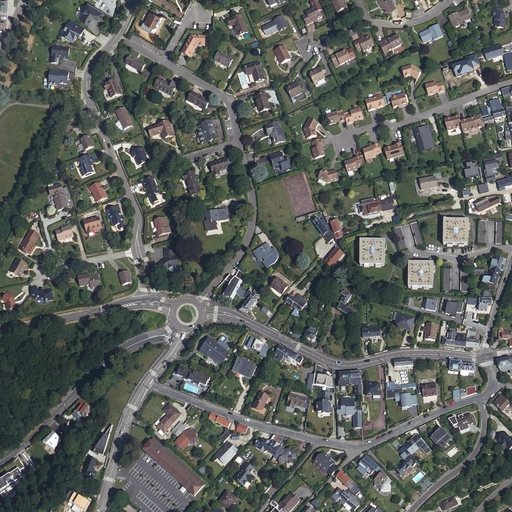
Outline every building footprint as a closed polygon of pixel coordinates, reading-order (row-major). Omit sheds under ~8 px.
[(313,0),(310,2),(313,8),(317,6),(320,12),(322,11),(322,10),(316,0),(313,0)] [(330,0),(331,1),(332,3),(337,14),(348,8),(345,3),(344,3),(343,1),(345,0),(344,0),(330,0)] [(380,0),(378,1),(380,5),(382,4),(382,6),(383,7),(385,12),(394,7),(390,0),(380,0)] [(102,13),(87,3),(78,17),(85,22),(87,22),(89,19),(89,17),(90,15),(91,16),(98,20),(102,13)] [(307,26),(315,22),(314,20),(316,19),(317,20),(317,19),(322,17),(322,16),(320,12),(317,6),(313,8),(306,12),(307,15),(303,18),(307,26)] [(500,8),(491,13),(494,19),(494,24),(495,24),(494,27),(495,28),(502,29),(502,24),(504,23),(504,20),(503,19),(503,17),(504,16),(500,8)] [(457,14),(449,18),(454,29),(462,25),(461,23),(470,18),(467,10),(457,15),(457,14)] [(157,17),(149,12),(143,23),(151,28),(157,17)] [(241,16),(228,19),(230,26),(233,25),(236,36),(246,33),(241,16)] [(267,36),(277,31),(276,30),(279,29),(279,30),(280,32),(288,28),(283,17),(275,21),(276,22),(263,28),(265,31),(264,32),(265,34),(266,34),(267,36)] [(85,29),(71,20),(61,37),(71,43),(72,42),(73,42),(76,37),(75,37),(76,35),(79,37),(80,37),(85,29)] [(430,31),(420,35),(424,43),(434,39),(434,41),(442,37),(438,27),(429,30),(430,31)] [(204,46),(204,36),(190,36),(181,53),(190,58),(196,46),(204,46)] [(361,38),(353,42),(358,51),(362,49),(364,52),(374,46),(369,36),(365,38),(364,38),(365,39),(362,40),(361,38)] [(390,38),(382,42),(389,55),(389,56),(394,53),(392,50),(402,45),(397,36),(393,38),(390,39),(390,38)] [(382,42),(379,43),(385,56),(389,55),(382,42)] [(68,48),(52,46),(50,57),(59,58),(60,58),(67,59),(68,48)] [(285,46),(275,51),(277,55),(278,55),(279,57),(278,58),(281,65),(292,60),(285,46)] [(501,46),(484,53),(488,62),(505,55),(504,54),(501,46)] [(338,52),(331,56),(336,67),(351,60),(346,50),(342,52),(339,54),(338,52)] [(228,56),(219,51),(214,59),(228,67),(234,57),(229,54),(228,56)] [(130,56),(126,64),(140,73),(145,65),(130,56)] [(252,74),(254,82),(264,79),(258,63),(244,67),(246,75),(252,74)] [(313,72),(309,74),(314,84),(325,78),(320,67),(316,69),(317,71),(314,72),(314,71),(313,72)] [(422,71),(410,68),(400,70),(403,80),(409,78),(411,78),(411,79),(419,81),(422,71)] [(69,72),(51,70),(48,85),(56,86),(57,83),(60,84),(66,85),(67,80),(68,80),(69,72)] [(109,83),(103,85),(106,91),(107,91),(110,99),(120,95),(116,88),(113,80),(108,81),(109,83)] [(159,80),(155,86),(159,88),(159,89),(170,96),(176,86),(171,83),(171,84),(167,82),(167,83),(162,81),(159,80)] [(292,86),(286,89),(291,99),(294,97),(303,93),(298,82),(294,84),(295,86),(292,87),(292,86)] [(511,86),(502,89),(504,100),(511,99),(509,91),(510,90),(511,95),(511,86)] [(425,88),(416,92),(420,102),(426,99),(426,98),(428,97),(429,98),(429,99),(437,96),(432,87),(426,90),(425,88)] [(191,93),(187,100),(191,102),(190,103),(203,111),(209,102),(203,99),(203,100),(200,99),(191,93)] [(264,93),(254,96),(259,112),(269,109),(264,93)] [(403,94),(389,99),(392,109),(397,108),(400,107),(400,108),(406,106),(403,94)] [(381,96),(364,102),(368,113),(375,111),(374,110),(377,109),(377,110),(384,108),(381,96)] [(499,99),(489,102),(491,108),(494,118),(505,115),(504,109),(502,110),(499,99)] [(125,108),(116,112),(123,130),(132,126),(125,108)] [(488,116),(485,109),(480,110),(482,118),(483,122),(494,119),(494,118),(491,108),(489,109),(490,115),(488,116)] [(356,122),(362,120),(359,110),(349,113),(349,115),(343,116),(345,122),(346,126),(354,123),(353,123),(353,122),(355,121),(356,122)] [(335,113),(325,116),(328,126),(335,124),(334,123),(337,122),(337,123),(337,125),(345,122),(343,116),(342,113),(336,115),(335,113)] [(474,118),(477,128),(482,127),(479,115),(474,116),(474,118)] [(460,121),(459,116),(454,117),(451,118),(451,117),(444,119),(447,130),(461,127),(460,121)] [(466,119),(460,121),(461,127),(463,132),(477,129),(477,128),(474,118),(469,119),(467,120),(466,119)] [(316,124),(308,120),(302,130),(306,140),(315,137),(313,132),(312,130),(313,130),(316,124)] [(210,121),(199,123),(203,137),(200,138),(202,143),(215,140),(210,121)] [(279,122),(264,126),(267,135),(270,134),(273,145),(284,142),(279,122)] [(168,123),(149,129),(151,136),(162,133),(164,139),(173,137),(168,123)] [(199,123),(195,124),(198,132),(195,133),(196,138),(195,140),(196,143),(198,144),(202,143),(200,138),(203,137),(199,123)] [(415,133),(420,151),(425,150),(424,144),(426,143),(424,136),(430,134),(433,133),(431,128),(428,129),(415,133)] [(435,147),(430,134),(424,136),(426,143),(428,149),(435,147)] [(88,136),(79,140),(83,151),(92,147),(88,136)] [(320,141),(310,143),(312,150),(310,151),(313,160),(323,157),(321,151),(320,148),(322,147),(320,141)] [(391,147),(384,150),(387,161),(404,155),(400,144),(393,147),(394,148),(391,148),(391,147)] [(381,154),(378,145),(371,147),(372,148),(372,149),(368,150),(368,149),(362,151),(365,161),(371,159),(371,157),(381,154)] [(143,148),(131,152),(134,157),(136,157),(139,166),(148,162),(144,153),(145,153),(143,148)] [(281,152),(269,156),(273,167),(280,165),(281,170),(290,168),(287,157),(283,158),(281,152)] [(88,156),(78,160),(81,168),(78,169),(82,178),(92,174),(89,167),(89,165),(91,164),(88,156)] [(362,167),(359,157),(353,159),(353,161),(350,162),(343,164),(346,174),(353,172),(352,170),(362,167)] [(494,157),(483,160),(485,171),(483,171),(485,183),(495,181),(494,176),(492,176),(490,169),(497,168),(494,157)] [(210,164),(213,174),(219,173),(219,170),(229,167),(227,159),(210,164)] [(465,171),(466,177),(480,175),(479,168),(477,169),(476,166),(478,166),(478,164),(474,165),(473,163),(467,164),(467,168),(471,167),(472,170),(465,171)] [(193,172),(182,175),(183,181),(186,180),(188,188),(189,189),(198,186),(193,172)] [(327,175),(322,172),(317,180),(327,185),(338,182),(335,172),(329,174),(330,175),(328,175),(327,175)] [(435,177),(419,180),(422,190),(437,187),(435,177)] [(153,178),(143,182),(147,193),(148,192),(149,195),(147,199),(151,200),(153,205),(156,203),(159,203),(156,196),(160,195),(158,188),(157,188),(153,178)] [(511,180),(511,178),(497,182),(498,189),(502,187),(511,184),(511,180)] [(99,184),(89,189),(90,193),(92,192),(97,203),(106,199),(99,184)] [(56,194),(66,191),(65,188),(64,189),(63,185),(51,188),(53,195),(56,194)] [(478,186),(480,194),(488,192),(486,185),(478,186)] [(189,189),(188,188),(188,190),(189,193),(190,195),(191,195),(201,192),(199,186),(198,186),(189,189)] [(66,191),(56,194),(60,210),(71,207),(66,191)] [(502,204),(501,197),(500,197),(497,198),(496,198),(494,198),(493,199),(488,202),(486,199),(481,202),(485,210),(498,203),(498,204),(502,204)] [(378,202),(380,212),(395,209),(393,198),(378,202)] [(378,202),(373,203),(372,200),(365,202),(366,205),(362,206),(364,213),(365,216),(380,212),(378,202)] [(106,211),(108,219),(110,218),(110,220),(113,227),(118,226),(119,230),(126,228),(122,216),(120,216),(119,214),(117,208),(106,211)] [(208,208),(202,209),(204,218),(205,217),(207,231),(216,230),(215,222),(229,219),(227,209),(224,209),(224,210),(208,212),(208,208)] [(85,221),(88,232),(94,231),(94,229),(95,229),(98,228),(98,230),(104,228),(101,217),(85,221)] [(168,218),(157,220),(158,224),(156,224),(158,232),(171,229),(168,218)] [(320,221),(318,219),(312,222),(323,236),(330,231),(326,227),(327,226),(322,219),(320,221)] [(453,221),(443,220),(443,245),(467,246),(468,221),(457,221),(453,221)] [(337,221),(330,223),(336,239),(342,237),(339,229),(339,228),(337,221)] [(418,222),(410,224),(416,246),(424,244),(418,222)] [(503,222),(496,222),(495,244),(502,245),(503,222)] [(58,231),(60,240),(67,238),(67,240),(75,237),(72,225),(65,227),(65,229),(58,231)] [(401,226),(393,229),(400,251),(407,249),(401,226)] [(172,234),(171,229),(158,232),(160,237),(172,234)] [(39,235),(30,230),(19,249),(29,255),(34,248),(31,246),(32,244),(33,245),(39,235)] [(335,238),(330,231),(323,236),(325,238),(324,239),(328,243),(335,238)] [(370,241),(359,241),(360,266),(384,265),(384,240),(374,241),(370,241)] [(256,252),(254,253),(256,255),(255,255),(258,260),(262,256),(266,262),(275,255),(271,249),(268,251),(264,245),(255,251),(256,252)] [(336,248),(324,263),(326,265),(331,269),(343,253),(336,248)] [(174,249),(165,249),(165,256),(167,256),(162,260),(158,264),(160,266),(159,267),(164,273),(168,269),(172,267),(177,267),(177,256),(172,257),(172,256),(173,255),(174,249)] [(503,260),(495,258),(493,259),(491,270),(500,272),(501,267),(503,260)] [(25,265),(16,260),(9,273),(19,278),(22,272),(21,271),(25,265)] [(419,263),(408,263),(408,288),(432,289),(433,264),(423,263),(419,263)] [(227,276),(224,279),(231,283),(224,296),(232,300),(245,277),(239,268),(233,279),(227,276)] [(450,269),(443,269),(442,292),(450,292),(450,269)] [(500,272),(491,270),(487,283),(496,285),(500,272)] [(336,276),(330,273),(324,284),(330,288),(336,276)] [(124,274),(114,277),(117,289),(127,286),(124,274)] [(80,277),(73,279),(75,289),(86,288),(86,291),(95,289),(93,279),(81,281),(81,280),(80,277)] [(288,287),(276,279),(271,287),(282,295),(288,287)] [(348,296),(352,290),(347,286),(343,293),(346,295),(348,296)] [(40,290),(35,287),(29,296),(35,300),(36,298),(44,302),(53,301),(51,291),(46,291),(41,289),(40,290)] [(247,293),(239,287),(237,292),(244,298),(244,297),(247,293),(251,296),(254,292),(250,289),(247,293)] [(488,289),(484,288),(482,296),(486,297),(486,296),(489,297),(490,291),(487,290),(488,289)] [(239,311),(245,315),(257,300),(260,296),(254,291),(254,292),(251,296),(247,293),(244,297),(248,300),(239,311)] [(8,292),(2,300),(6,304),(7,310),(16,308),(15,301),(14,301),(13,298),(11,297),(12,295),(8,292)] [(346,295),(343,293),(335,304),(336,305),(334,307),(338,310),(337,310),(350,319),(350,318),(353,320),(357,313),(358,311),(356,309),(354,312),(341,303),(346,295)] [(303,297),(298,294),(297,296),(295,295),(293,298),(290,296),(285,302),(295,309),(303,297)] [(348,296),(346,295),(341,303),(354,312),(356,309),(351,305),(350,306),(347,304),(351,298),(348,296)] [(306,299),(303,297),(295,309),(301,313),(301,312),(305,307),(307,303),(305,301),(306,299)] [(479,306),(479,311),(487,311),(487,305),(492,305),(492,299),(468,298),(467,305),(479,306)] [(425,310),(435,312),(437,302),(427,299),(425,310)] [(457,312),(461,313),(463,302),(459,301),(458,302),(454,301),(453,303),(445,302),(444,307),(447,307),(446,313),(452,314),(452,316),(455,317),(456,312),(457,313),(457,312)] [(270,312),(264,307),(261,311),(267,315),(270,312)] [(295,309),(292,314),(295,315),(294,317),(299,320),(303,314),(301,313),(295,309)] [(412,316),(395,312),(392,325),(409,328),(412,316)] [(435,325),(425,324),(424,328),(422,328),(422,332),(424,332),(423,340),(433,341),(434,329),(435,329),(435,325)] [(379,326),(378,327),(368,328),(369,338),(380,337),(379,326)] [(312,343),(317,332),(309,328),(304,339),(305,340),(311,344),(312,343)] [(511,338),(511,346),(511,331),(500,331),(500,339),(504,339),(504,338),(511,338)] [(441,344),(456,346),(457,339),(455,339),(450,338),(447,338),(444,338),(442,337),(441,344)] [(248,347),(260,353),(264,345),(252,339),(248,347)] [(200,351),(221,364),(228,353),(207,340),(200,351)] [(280,345),(277,349),(272,358),(276,361),(276,360),(280,362),(281,360),(283,358),(286,360),(288,362),(290,359),(291,360),(299,365),(303,359),(280,345)] [(511,357),(499,360),(498,360),(500,368),(501,371),(507,370),(511,371),(511,373),(511,372),(511,357)] [(232,370),(250,379),(255,367),(238,359),(232,370)] [(460,372),(461,363),(450,362),(449,371),(460,372)] [(474,364),(461,363),(460,372),(460,375),(467,376),(468,372),(473,372),(474,364)] [(178,368),(175,376),(182,379),(182,380),(186,382),(186,381),(192,383),(191,384),(197,386),(198,384),(204,386),(206,380),(207,380),(208,379),(200,376),(201,376),(192,373),(185,371),(186,370),(178,368)] [(361,396),(361,372),(350,372),(341,373),(339,373),(339,380),(340,380),(354,379),(354,384),(354,396),(361,396)] [(365,396),(379,395),(379,384),(368,384),(368,382),(365,382),(365,396)] [(424,403),(437,401),(435,384),(422,386),(422,387),(418,387),(419,394),(423,394),(424,403)] [(466,392),(467,397),(476,394),(475,387),(466,388),(466,392)] [(418,405),(416,394),(410,395),(410,393),(407,394),(407,391),(402,391),(402,389),(394,390),(390,390),(386,391),(386,396),(395,395),(395,399),(401,398),(402,406),(401,406),(402,410),(407,410),(407,409),(409,408),(409,406),(411,406),(418,405)] [(309,402),(310,398),(289,391),(288,398),(309,402)] [(329,399),(330,393),(320,391),(319,399),(322,400),(322,403),(317,403),(317,413),(324,413),(324,414),(332,413),(332,407),(330,407),(330,404),(329,399)] [(252,407),(260,411),(267,397),(259,393),(252,407)] [(500,396),(493,404),(502,413),(503,412),(505,413),(507,411),(506,408),(509,405),(500,396)] [(307,411),(309,402),(288,398),(286,411),(292,412),(293,408),(307,411)] [(354,429),(362,429),(362,416),(362,408),(356,408),(356,400),(352,400),(351,399),(341,399),(341,407),(342,415),(349,415),(349,416),(354,416),(354,429)] [(80,401),(78,402),(80,403),(72,415),(78,419),(81,421),(85,416),(80,412),(81,410),(79,408),(83,403),(80,401)] [(90,408),(83,403),(79,408),(81,410),(80,412),(85,416),(90,408)] [(161,412),(166,416),(173,409),(168,405),(161,412)] [(172,424),(180,415),(173,409),(166,416),(165,418),(172,424)] [(224,420),(212,414),(209,419),(228,429),(232,421),(225,419),(224,420)] [(455,420),(458,428),(472,423),(469,415),(455,420)] [(164,433),(172,424),(165,418),(157,427),(164,433)] [(247,427),(237,424),(235,431),(241,434),(244,434),(247,427)] [(186,428),(182,425),(181,426),(178,430),(174,434),(177,437),(180,432),(182,433),(186,428)] [(440,429),(430,438),(436,445),(440,442),(443,446),(450,440),(440,429)] [(197,439),(193,430),(187,433),(185,432),(184,432),(174,444),(182,451),(190,442),(197,439)] [(504,447),(507,450),(511,444),(511,438),(511,440),(503,432),(496,440),(499,442),(497,444),(502,449),(504,447)] [(276,456),(278,450),(279,450),(281,446),(285,439),(272,435),(269,442),(267,442),(265,442),(263,442),(262,442),(261,441),(259,442),(259,443),(257,444),(257,445),(256,445),(255,447),(256,447),(254,450),(265,454),(267,453),(268,452),(276,456)] [(402,447),(409,455),(423,443),(415,435),(402,446),(402,447)] [(152,438),(150,441),(197,484),(200,481),(152,438)] [(197,484),(150,441),(142,450),(190,493),(197,484)] [(236,451),(228,443),(214,456),(223,465),(236,451)] [(279,450),(278,450),(276,456),(275,457),(281,460),(281,462),(291,461),(291,457),(290,453),(293,453),(294,456),(294,458),(300,456),(298,447),(291,448),(288,446),(287,448),(281,446),(279,450)] [(405,460),(404,460),(402,463),(399,462),(394,467),(401,475),(411,466),(412,467),(416,463),(409,455),(402,447),(398,451),(403,457),(405,460)] [(36,455),(31,448),(28,450),(33,457),(36,455)] [(46,459),(42,453),(24,467),(28,472),(46,459)] [(325,473),(326,472),(332,466),(334,464),(329,459),(330,458),(326,454),(325,455),(324,454),(319,455),(313,462),(325,473)] [(379,474),(381,472),(382,471),(366,456),(358,464),(370,476),(375,470),(379,474)] [(96,461),(90,459),(83,476),(94,480),(96,473),(92,471),(96,461)] [(249,474),(253,468),(245,462),(241,468),(243,469),(239,475),(237,475),(234,478),(235,480),(244,487),(247,482),(250,484),(254,478),(252,477),(249,476),(249,474)] [(330,475),(336,469),(332,466),(326,472),(330,475)] [(19,468),(0,481),(0,492),(1,494),(25,477),(19,468)] [(379,474),(374,480),(374,481),(374,485),(376,486),(381,490),(380,491),(390,491),(391,486),(388,484),(391,482),(381,472),(379,474)] [(340,473),(336,477),(345,486),(350,481),(344,476),(340,473)] [(204,484),(200,481),(197,484),(190,493),(194,496),(204,484)] [(350,481),(345,486),(350,490),(354,485),(350,481)] [(340,500),(339,501),(343,505),(352,496),(349,492),(347,494),(344,491),(343,492),(340,495),(337,492),(331,497),(335,501),(337,499),(339,499),(340,500)] [(237,501),(225,493),(218,504),(229,511),(237,501)] [(284,506),(281,509),(284,511),(289,511),(300,501),(292,494),(285,501),(282,505),(284,506)] [(395,511),(401,511),(413,499),(407,494),(393,510),(395,511)] [(79,498),(73,495),(67,505),(73,508),(74,505),(84,511),(89,504),(79,498)] [(343,505),(345,507),(344,508),(347,511),(348,510),(349,511),(351,508),(354,511),(358,507),(358,506),(359,504),(353,498),(353,497),(352,496),(343,505)] [(440,503),(444,511),(458,506),(454,497),(440,503)] [(275,510),(272,511),(284,511),(281,509),(278,506),(273,501),(270,505),(275,510)] [(311,505),(317,510),(320,506),(314,501),(311,505)]
